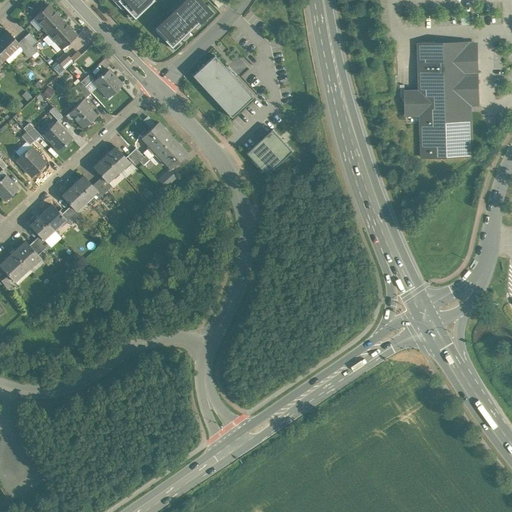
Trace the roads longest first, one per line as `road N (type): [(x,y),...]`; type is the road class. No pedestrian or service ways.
road 1 (tertiary): [(156,86),(230,171),(246,210),(244,270),(211,350)]
road 2 (primary): [(322,0),(352,143),(396,260)]
road 3 (residential): [(0,382),(36,391),(67,387),(149,346),(211,350)]
road 4 (secondary): [(240,438),(429,325)]
road 5 (residential): [(156,86),(0,231)]
road 6 (secondary): [(380,337),(240,438)]
road 7 (unknown): [(230,20),(258,48),(269,96),(241,127)]
road 8 (residential): [(156,86),(250,0)]
